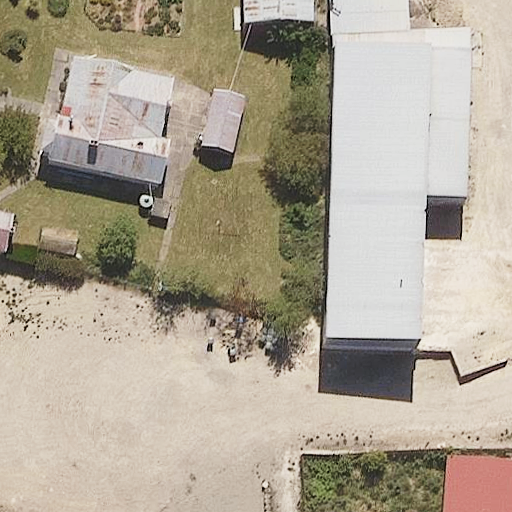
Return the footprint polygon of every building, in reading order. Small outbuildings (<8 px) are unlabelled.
[(311,0),(243,0),(244,22),(312,21),(311,0)] [(391,0),(330,3),(332,44),(325,360),(421,366),(425,214),(466,216),(473,37),(410,37),(408,0),(391,0)] [(173,80),(75,57),(60,121),(49,118),(39,160),(159,187),(169,140),(160,138),(173,80)] [(245,97),(212,90),(201,146),(233,153),(245,97)] [(12,218),(0,215),(0,253),(4,254),(12,218)] [(511,511),(511,461),(448,457),(444,511),(511,511)]
